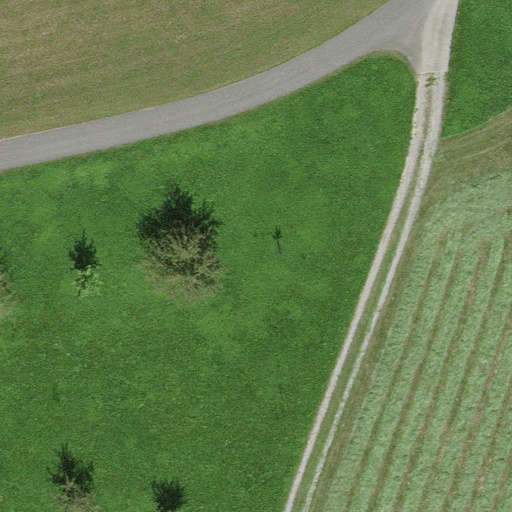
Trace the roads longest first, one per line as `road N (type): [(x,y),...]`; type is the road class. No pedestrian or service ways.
road 1 (track): [(298,511),(423,150),(436,0)]
road 2 (track): [(425,0),(318,67),(172,121),(0,159)]
